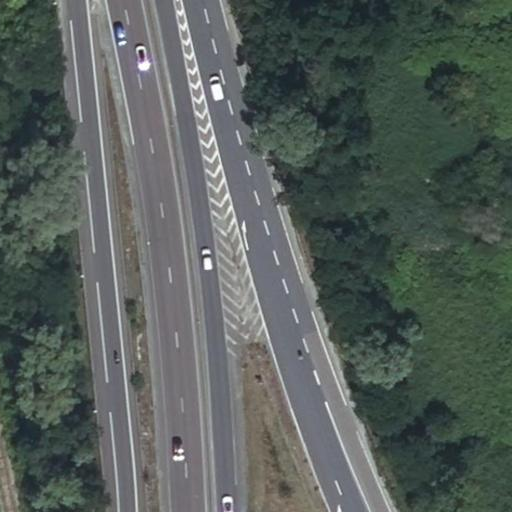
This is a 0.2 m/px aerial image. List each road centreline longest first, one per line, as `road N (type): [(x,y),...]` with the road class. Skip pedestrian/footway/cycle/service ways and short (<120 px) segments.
road 1 (trunk): [(123,0),(160,205),(187,511)]
road 2 (trunk): [(224,511),(158,0)]
road 3 (trunk): [(81,0),(129,511)]
road 4 (trunk): [(377,511),(239,165)]
road 5 (trunk): [(348,511),(239,165)]
road 6 (trunk): [(239,165),(199,0)]
